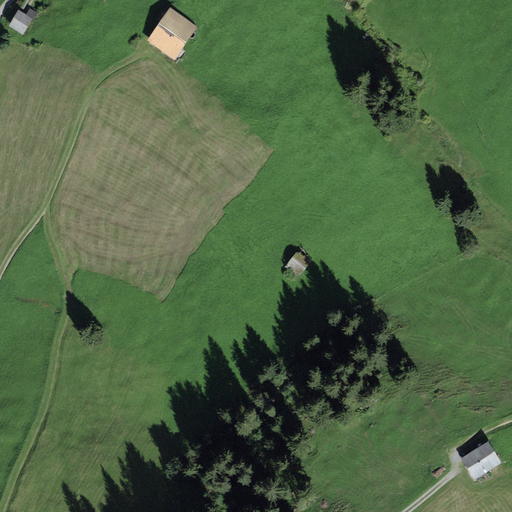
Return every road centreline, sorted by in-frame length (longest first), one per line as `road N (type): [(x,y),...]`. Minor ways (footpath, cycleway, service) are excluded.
road 1 (track): [(140,57),(90,93),(46,201),(0,271)]
road 2 (track): [(411,511),(458,471),(460,454),(480,436),(511,423)]
